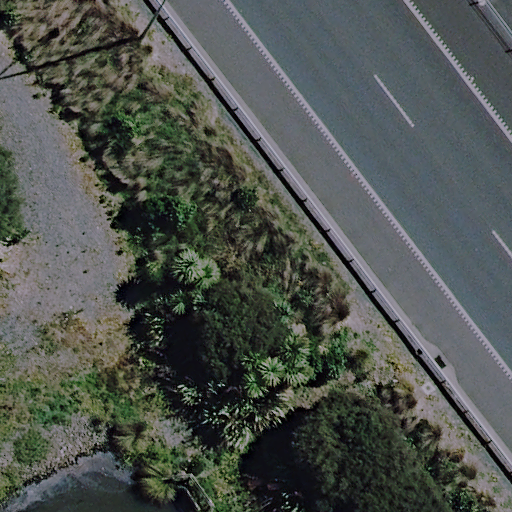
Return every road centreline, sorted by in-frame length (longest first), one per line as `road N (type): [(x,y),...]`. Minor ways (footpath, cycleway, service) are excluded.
road 1 (motorway): [(511,261),(314,0)]
road 2 (track): [(0,131),(66,225),(65,396)]
